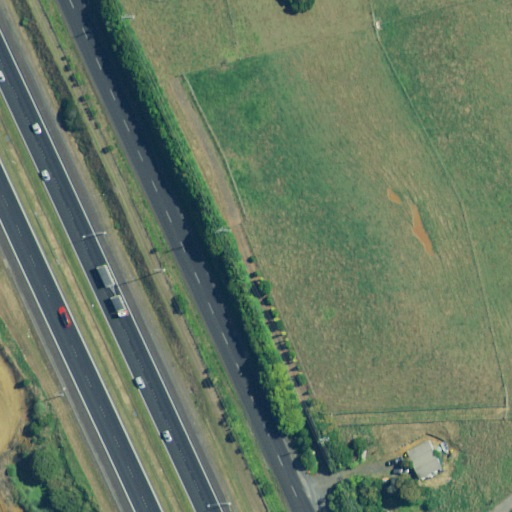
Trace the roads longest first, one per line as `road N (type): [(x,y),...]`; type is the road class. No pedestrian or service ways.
road 1 (unclassified): [(318,511),(78,0)]
road 2 (motorway): [(0,65),(206,511)]
road 3 (motorway): [(146,511),(0,195)]
